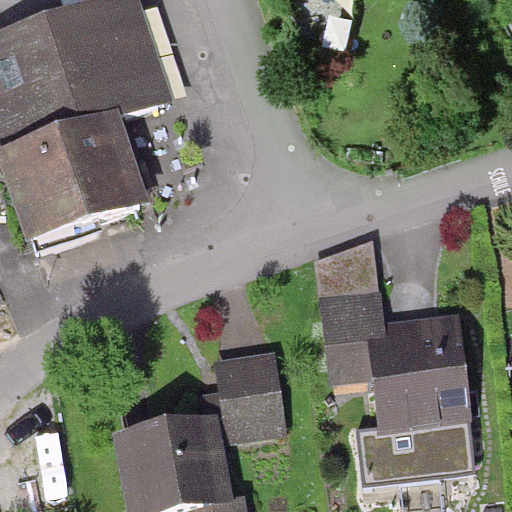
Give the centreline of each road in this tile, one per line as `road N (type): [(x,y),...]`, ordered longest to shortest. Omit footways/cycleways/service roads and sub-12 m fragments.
road 1 (residential): [(0,386),(116,310),(312,233)]
road 2 (residential): [(312,233),(227,0)]
road 3 (residential): [(312,233),(511,170)]
